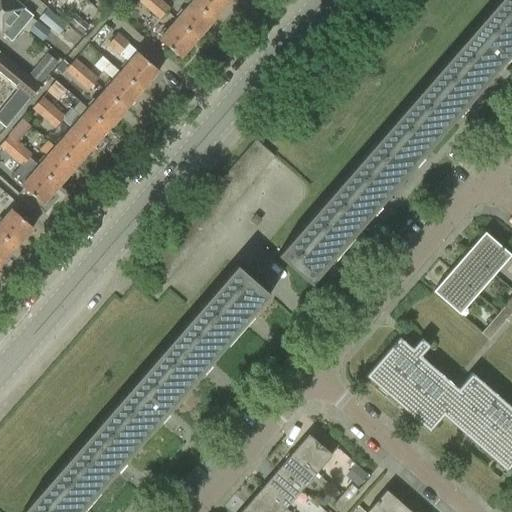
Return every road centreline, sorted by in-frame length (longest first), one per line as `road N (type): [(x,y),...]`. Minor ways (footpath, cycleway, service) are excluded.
road 1 (tertiary): [(0,373),(326,0)]
road 2 (residential): [(312,378),(482,179)]
road 3 (residential): [(467,511),(312,378)]
road 4 (residential): [(195,511),(312,378)]
